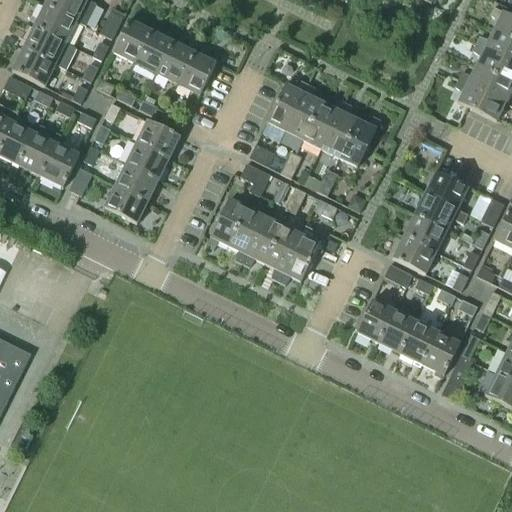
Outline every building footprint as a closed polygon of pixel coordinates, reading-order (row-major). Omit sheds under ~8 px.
[(79,0),(48,0),(44,10),(77,26),(86,30),(97,8),(88,4),(79,0)] [(413,0),(432,9),(435,0),(413,0)] [(66,48),(77,26),(44,10),(33,32),(66,48)] [(511,43),(511,20),(494,11),(490,19),(498,24),(493,34),(511,43)] [(112,44),(123,22),(111,15),(100,37),(112,44)] [(134,68),(151,35),(129,24),(112,57),(134,68)] [(33,32),(22,53),(55,69),(65,74),(76,53),(66,48),(33,32)] [(511,43),(493,34),(488,44),(479,41),(476,48),(511,65),(511,43)] [(156,79),(173,46),(151,35),(134,68),(156,79)] [(101,65),(109,51),(100,46),(93,61),(101,65)] [(178,89),(194,56),(173,46),(156,79),(178,89)] [(511,87),(511,65),(476,48),(472,55),(480,60),(475,70),(511,87)] [(44,91),(55,69),(22,53),(12,75),(44,91)] [(200,100),(215,69),(216,67),(194,56),(178,89),(200,100)] [(91,87),(98,72),(89,68),(82,82),(91,87)] [(511,93),(511,87),(475,70),(471,80),(462,77),(458,84),(505,107),(511,93)] [(25,104),(32,92),(10,81),(3,93),(25,104)] [(110,100),(114,91),(100,84),(95,93),(110,100)] [(496,126),(505,107),(458,84),(455,91),(463,96),(457,106),(496,126)] [(285,136),(308,89),(301,86),(296,94),(286,89),(267,128),(285,136)] [(80,108),(87,94),(78,89),(71,104),(80,108)] [(303,145),(322,107),(313,102),(316,93),(308,89),(285,136),(303,145)] [(131,111),(136,102),(121,94),(117,103),(131,111)] [(49,111),(53,102),(39,95),(34,104),(49,111)] [(320,154),(344,107),(337,104),(332,112),(322,107),(303,145),(320,154)] [(153,121),(157,112),(143,105),(138,114),(153,121)] [(70,122),(75,113),(60,106),(56,115),(70,122)] [(339,163),(358,124),(349,120),(352,111),(344,107),(320,154),(339,163)] [(113,126),(120,112),(111,108),(104,122),(113,126)] [(0,155),(14,127),(18,119),(0,110),(0,155)] [(182,136),(188,123),(166,112),(160,125),(182,136)] [(92,133),(96,124),(82,116),(77,125),(92,133)] [(358,172),(381,125),(373,121),(368,129),(358,124),(339,163),(358,172)] [(169,163),(180,141),(147,125),(136,147),(169,163)] [(0,161),(19,171),(35,138),(14,127),(0,155),(0,161)] [(41,181),(57,148),(61,141),(39,129),(35,138),(19,171),(41,181)] [(102,148),(110,134),(101,129),(94,144),(102,148)] [(158,184),(169,163),(136,147),(125,168),(158,184)] [(63,192),(79,159),(57,148),(41,181),(63,192)] [(268,172),(275,159),(256,150),(249,163),(268,172)] [(92,169),(99,155),(90,151),(83,165),(92,169)] [(296,174),(302,162),(291,157),(286,168),(296,174)] [(371,163),(366,172),(376,176),(380,167),(371,163)] [(148,206),(158,184),(125,168),(115,190),(148,206)] [(265,191),(270,180),(246,168),(240,181),(253,188),(254,186),(265,191)] [(291,183),(296,174),(286,168),(281,178),(291,183)] [(81,201),(92,179),(79,172),(68,194),(81,201)] [(332,191),(338,180),(327,174),(321,186),(332,191)] [(457,214),(468,192),(436,176),(425,198),(457,214)] [(260,201),(265,191),(254,186),(253,188),(249,196),(260,201)] [(280,209),(289,189),(282,186),(272,205),(280,209)] [(327,201),(332,191),(321,186),(316,196),(327,201)] [(137,228),(148,206),(115,190),(104,212),(137,228)] [(301,209),(306,197),(295,192),(290,203),(301,209)] [(457,215),(457,214),(425,198),(414,219),(447,236),(452,224),(462,229),(467,219),(457,215)] [(227,251),(247,212),(229,203),(206,251),(213,254),(219,246),(227,251)] [(295,219),(301,209),(290,203),(285,214),(295,219)] [(493,232),(504,210),(491,203),(480,226),(493,232)] [(332,223),(337,213),(326,207),(321,218),(332,223)] [(511,253),(511,212),(509,211),(493,244),(511,253)] [(242,268),(265,221),(247,212),(227,251),(238,256),(235,265),(242,268)] [(436,257),(447,236),(414,219),(403,241),(436,257)] [(264,269),(283,230),(265,221),(242,268),(249,272),(254,264),(264,269)] [(277,286),(301,239),(283,230),(264,269),(274,274),(271,283),(277,286)] [(301,287),(320,248),(318,247),(323,238),(305,230),(301,239),(277,286),(285,290),(290,282),(301,287)] [(482,253),(489,239),(480,235),(473,249),(482,253)] [(425,279),(436,257),(403,241),(392,263),(425,279)] [(472,275),(479,261),(470,256),(463,270),(472,275)] [(405,292),(412,279),(390,268),(383,281),(405,292)] [(490,287),(495,278),(480,271),(476,280),(490,287)] [(461,296),(468,282),(459,278),(452,292),(461,296)] [(511,298),(511,297),(511,286),(502,282),(497,291),(511,298)] [(429,299),(433,290),(419,283),(414,292),(429,299)] [(450,310),(455,301),(440,294),(436,303),(450,310)] [(493,314),(501,300),(492,295),(485,310),(493,314)] [(378,348),(394,315),(372,304),(356,337),(378,348)] [(472,320),(476,311),(462,304),(457,313),(472,320)] [(400,359),(416,326),(394,315),(378,348),(400,359)] [(483,336),(490,321),(481,317),(474,331),(483,336)] [(421,369),(437,336),(416,326),(400,359),(421,369)] [(443,380),(459,347),(437,336),(421,369),(443,380)] [(472,357),(479,343),(470,338),(463,353),(472,357)] [(0,418),(30,358),(0,343),(0,418)] [(511,385),(511,359),(506,356),(495,377),(511,385)] [(461,388),(472,366),(460,360),(449,382),(461,388)] [(511,413),(511,385),(495,377),(484,400),(511,413)]
